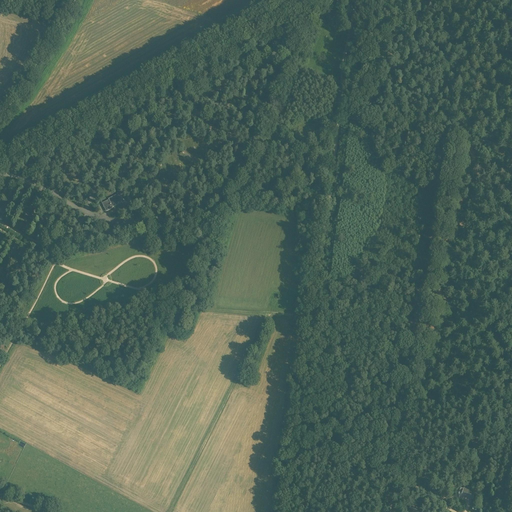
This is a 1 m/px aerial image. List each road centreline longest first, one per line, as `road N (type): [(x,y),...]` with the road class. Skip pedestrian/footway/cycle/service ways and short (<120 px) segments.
road 1 (track): [(511,9),(470,58),(421,361)]
road 2 (track): [(21,329),(154,294),(186,306),(313,314)]
road 3 (track): [(0,365),(53,262),(40,186),(11,173),(0,157)]
road 4 (track): [(313,314),(338,116)]
road 5 (track): [(286,511),(313,314)]
road 6 (track): [(74,0),(0,113)]
